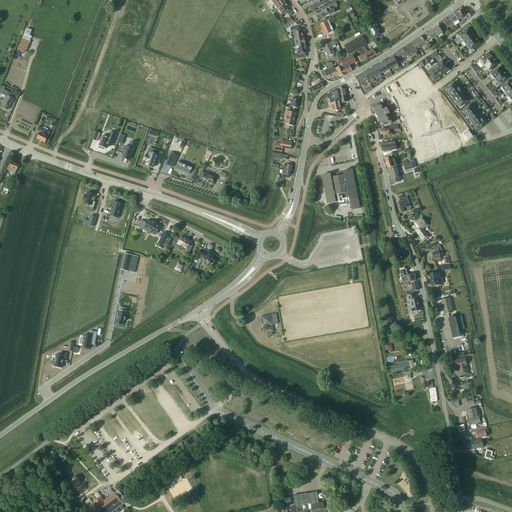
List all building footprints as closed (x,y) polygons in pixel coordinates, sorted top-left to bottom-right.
[(286,3),(283,0),(282,0),(275,5),(278,9),(286,3)] [(313,0),(315,3),(312,5),(314,8),(327,1),(326,0),(313,0)] [(335,12),(333,9),(335,8),(336,7),(337,6),(337,5),(335,2),(321,8),(323,13),(320,14),(321,18),(335,12)] [(289,7),(286,3),(278,9),(281,13),(289,7)] [(460,13),(460,12),(460,11),(459,11),(458,11),(458,12),(457,12),(456,12),(456,11),(453,14),(457,20),(458,21),(463,17),(462,16),(465,15),(463,12),(460,14),(460,13)] [(457,20),(453,14),(448,17),(453,23),(457,20)] [(453,23),(448,17),(442,21),(447,28),(453,24),(452,23),(453,23)] [(323,36),(332,32),(327,21),(320,24),(323,31),(322,32),(323,36)] [(304,38),(302,29),(300,29),(299,29),(298,26),(290,28),(291,32),(293,31),(294,37),(295,39),(293,39),(294,39),(304,38)] [(444,31),(441,26),(438,28),(437,26),(432,30),(437,36),(444,31)] [(380,34),(376,27),(373,29),(371,28),(368,30),(374,39),(380,34)] [(29,36),(32,30),(26,28),(24,33),(23,33),(16,51),(24,54),(31,36),(29,36)] [(464,32),(459,37),(463,41),(472,34),(467,29),(463,31),(464,32)] [(437,36),(432,30),(427,33),(428,35),(425,36),(429,42),(437,36)] [(472,34),(463,41),(466,46),(475,39),(476,38),(474,36),(473,36),(472,34)] [(367,45),(362,36),(344,46),(350,55),(367,45)] [(424,42),(421,36),(416,39),(419,45),(418,45),(420,48),(426,44),(424,42)] [(305,46),(304,38),(294,39),(295,47),(296,47),(305,46)] [(420,48),(418,45),(419,45),(416,39),(411,43),(412,44),(412,43),(415,48),(417,51),(417,50),(420,48)] [(475,39),(466,46),(470,51),(474,47),(476,46),(480,43),(477,39),(477,40),(476,40),(475,39)] [(331,47),(335,46),(334,42),(330,43),(322,47),(323,50),(324,49),(327,57),(334,54),(331,47)] [(417,51),(415,48),(412,43),(412,44),(404,49),(411,59),(418,55),(416,52),(417,51)] [(305,45),(305,46),(296,47),(297,49),(296,49),(297,55),(296,55),(296,59),(306,57),(305,54),(307,54),(305,45)] [(368,52),(365,46),(362,48),(365,54),(364,54),(367,59),(378,53),(376,49),(375,50),(374,49),(368,52)] [(407,55),(402,49),(393,55),(398,62),(400,61),(400,60),(407,55)] [(485,57),(479,62),(483,67),(493,59),(488,53),(484,56),(485,57)] [(367,59),(364,54),(358,58),(360,63),(367,59)] [(356,63),(353,56),(338,63),(340,67),(335,69),(339,78),(352,72),(349,66),(350,65),(351,66),(353,65),(353,64),(356,63)] [(397,65),(393,56),(385,61),(389,70),(397,65)] [(493,59),(483,67),(484,66),(487,71),(492,68),(494,66),(498,63),(495,60),(494,60),(493,59)] [(381,74),(389,70),(385,61),(384,60),(375,65),(381,74)] [(436,63),(435,63),(443,73),(446,71),(446,72),(448,70),(448,69),(441,60),(436,64),(436,63)] [(329,70),(327,70),(328,73),(329,72),(331,77),(337,75),(333,67),(332,63),(327,66),(329,70)] [(435,63),(431,66),(439,76),(439,77),(442,75),(441,75),(443,73),(435,63)] [(381,74),(375,65),(363,72),(368,81),(369,81),(370,83),(374,81),(373,79),(381,74)] [(431,66),(426,70),(431,76),(430,77),(433,81),(439,76),(431,66)] [(499,67),(490,74),(494,79),(503,72),(501,70),(502,69),(500,67),(499,68),(499,67)] [(363,72),(354,77),(358,84),(359,86),(368,81),(363,72)] [(503,72),(494,79),(498,84),(502,81),(504,79),(508,76),(505,73),(504,74),(503,72)] [(505,84),(501,87),(505,92),(504,92),(504,93),(511,86),(511,81),(510,80),(507,83),(507,82),(504,84),(505,84)] [(323,87),(321,82),(320,83),(320,81),(315,84),(315,85),(310,88),(309,85),(308,85),(308,89),(310,93),(323,87)] [(448,87),(444,90),(447,93),(448,93),(448,92),(449,94),(459,86),(456,81),(450,85),(448,87)] [(347,102),(344,86),(338,87),(341,103),(347,102)] [(459,86),(449,94),(451,96),(450,96),(452,98),(453,98),(462,91),(459,87),(460,86),(459,86)] [(9,97),(11,94),(8,93),(8,92),(4,90),(2,94),(5,96),(1,107),(8,110),(13,98),(9,97)] [(342,109),(337,90),(330,92),(331,93),(327,94),(329,103),(330,103),(332,111),(342,109)] [(462,91),(453,98),(456,102),(465,95),(462,91)] [(465,95),(456,102),(460,107),(469,100),(465,95)] [(290,102),(289,107),(297,108),(298,100),(298,99),(293,97),(292,102),(290,102)] [(387,115),(390,114),(386,108),(384,109),(380,103),(372,108),(382,126),(384,125),(384,126),(389,124),(392,123),(387,115)] [(465,109),(461,111),(464,115),(465,115),(465,114),(466,116),(476,108),(472,103),(467,107),(465,109)] [(287,112),(285,124),(293,126),(296,113),(289,112),(290,109),(286,108),(285,111),(287,112)] [(476,108),(466,116),(469,120),(479,112),(476,108)] [(469,120),(471,123),(471,122),(473,124),(483,116),(479,112),(469,120)] [(483,116),(473,124),(474,125),(473,126),(475,130),(479,127),(481,126),(481,125),(487,121),(483,116)] [(50,132),(38,126),(36,131),(39,132),(36,139),(45,143),(50,132)] [(398,129),(398,126),(389,126),(389,129),(380,129),(380,135),(388,135),(388,134),(391,134),(391,129),(398,129)] [(94,132),(91,139),(97,141),(100,134),(94,132)] [(102,136),(99,145),(104,147),(107,147),(108,145),(112,146),(115,137),(109,135),(108,138),(102,136)] [(405,139),(401,141),(402,143),(399,144),(401,150),(406,148),(413,166),(415,165),(405,139)] [(275,143),(274,150),(282,151),(282,148),(290,150),(291,142),(283,141),(280,141),(280,144),(275,143)] [(395,150),(394,141),(387,142),(388,143),(381,144),(382,151),(395,150)] [(129,144),(128,147),(126,147),(125,146),(122,154),(123,154),(122,158),(129,160),(130,157),(131,157),(135,147),(129,144)] [(162,153),(153,149),(152,153),(150,152),(149,156),(146,155),(144,160),(147,161),(145,165),(153,167),(155,160),(159,161),(162,153)] [(178,156),(170,153),(165,164),(172,167),(178,156)] [(396,166),(394,159),(391,160),(390,158),(384,159),(387,168),(393,167),(396,166)] [(19,165),(12,162),(12,164),(9,163),(6,169),(13,172),(12,174),(14,175),(15,173),(19,165)] [(188,174),(191,167),(178,162),(175,168),(188,174)] [(396,174),(399,173),(397,167),(387,170),(391,184),(400,181),(399,178),(397,178),(396,174)] [(359,209),(351,170),(343,171),(344,173),(340,173),(336,175),(333,177),(331,177),(330,174),(322,175),(328,204),(337,202),(338,206),(348,204),(350,203),(351,211),(359,209)] [(204,173),(201,179),(211,184),(214,177),(204,173)] [(315,178),(311,198),(317,199),(320,179),(315,178)] [(84,195),(83,200),(85,200),(84,204),(89,205),(88,207),(93,209),(95,202),(93,201),(95,195),(87,192),(86,195),(84,195)] [(411,209),(407,197),(399,199),(400,202),(396,202),(399,213),(404,212),(409,211),(411,209)] [(117,218),(122,204),(114,201),(109,215),(117,218)] [(90,215),(87,225),(93,227),(96,217),(90,215)] [(429,237),(423,229),(427,225),(422,218),(414,223),(418,230),(416,231),(423,241),(429,237)] [(141,220),(137,227),(154,235),(155,233),(155,234),(159,226),(156,224),(156,223),(152,221),(151,222),(147,220),(146,223),(141,220)] [(163,232),(157,243),(166,248),(171,239),(167,237),(169,235),(163,232)] [(189,252),(192,246),(189,245),(191,242),(181,237),(179,239),(176,238),(172,246),(173,245),(175,246),(177,245),(177,244),(180,245),(179,248),(179,249),(179,250),(181,251),(182,251),(183,250),(184,247),(187,249),(186,251),(189,252)] [(442,251),(439,245),(437,245),(437,247),(433,248),(434,250),(434,253),(431,253),(433,260),(436,259),(437,262),(441,261),(439,251),(442,251)] [(218,260),(214,258),(216,255),(213,253),(213,252),(211,251),(211,252),(207,251),(206,253),(199,250),(197,255),(203,258),(203,259),(205,260),(204,262),(204,263),(204,264),(204,265),(205,265),(206,265),(207,265),(208,265),(208,264),(209,262),(212,263),(212,262),(216,264),(218,260)] [(124,253),(120,269),(129,272),(131,264),(136,265),(138,257),(124,253)] [(174,269),(181,273),(186,265),(178,261),(174,269)] [(416,281),(414,274),(407,275),(406,269),(399,271),(402,282),(408,281),(408,282),(416,281)] [(442,284),(439,272),(429,274),(428,274),(428,275),(428,277),(429,278),(429,277),(430,282),(429,283),(429,285),(430,285),(431,285),(431,286),(442,284)] [(418,290),(416,282),(411,283),(413,290),(409,290),(410,294),(413,294),(413,291),(418,290)] [(409,301),(412,312),(420,310),(419,305),(418,305),(418,303),(417,298),(415,299),(414,295),(407,296),(408,301),(409,301)] [(452,312),(449,298),(440,300),(442,308),(443,308),(445,314),(447,313),(448,314),(449,313),(452,312)] [(118,310),(116,324),(122,325),(123,321),(125,321),(127,312),(118,310)] [(261,317),(262,326),(272,325),(270,315),(261,317)] [(461,336),(457,317),(455,317),(455,316),(453,316),(452,316),(451,316),(451,317),(449,317),(449,319),(446,319),(451,339),(461,336)] [(89,336),(84,335),(82,347),(89,349),(91,341),(95,342),(97,332),(90,331),(89,336)] [(56,354),(53,367),(61,368),(63,361),(66,361),(67,353),(60,352),(60,355),(56,354)] [(468,374),(466,365),(465,358),(453,361),(454,368),(458,367),(460,376),(460,379),(465,378),(465,375),(468,374)] [(408,362),(410,368),(404,370),(405,372),(414,369),(414,368),(417,368),(415,363),(413,363),(412,360),(408,362)] [(436,401),(435,388),(433,388),(433,386),(427,387),(428,390),(430,390),(431,402),(436,401)] [(474,405),(472,397),(466,399),(468,406),(474,405)] [(478,416),(479,416),(477,408),(466,410),(468,416),(467,416),(468,419),(467,419),(468,424),(474,423),(475,428),(478,427),(479,428),(482,428),(481,426),(481,427),(480,423),(480,422),(479,422),(478,416)] [(485,434),(487,433),(486,427),(478,429),(479,432),(476,433),(477,439),(486,437),(485,434)] [(483,447),(481,440),(471,442),(472,450),(483,447)] [(101,497),(93,503),(99,511),(111,511),(126,501),(119,491),(118,490),(114,493),(104,501),(101,497)] [(318,502),(317,492),(292,495),(294,506),(290,507),(290,511),(297,511),(324,508),(323,502),(318,502)]
